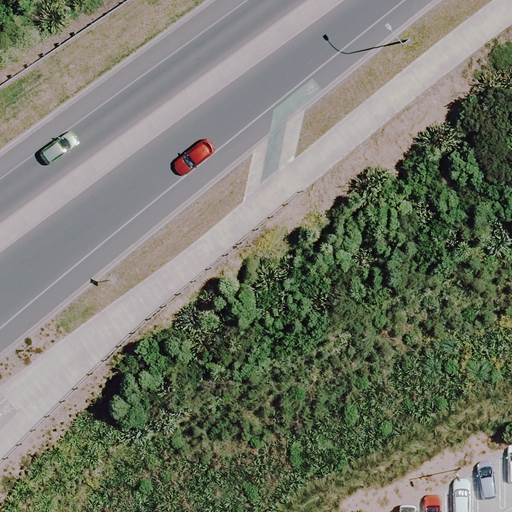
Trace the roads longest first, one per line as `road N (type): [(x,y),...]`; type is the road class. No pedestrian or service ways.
road 1 (secondary): [(375,0),(0,280)]
road 2 (secondary): [(0,194),(273,0)]
